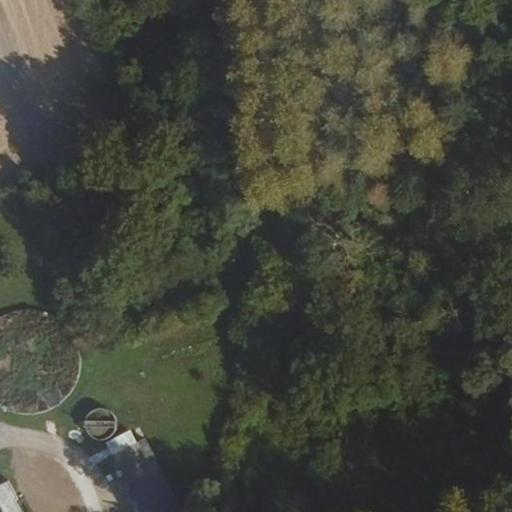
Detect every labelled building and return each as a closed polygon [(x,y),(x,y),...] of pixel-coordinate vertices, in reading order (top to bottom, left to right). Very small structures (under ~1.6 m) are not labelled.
[(0,317),(0,406),(9,411),(19,414),(26,415),(38,414),(48,411),(58,406),(66,399),(71,393),(76,383),(80,373),(81,362),(80,351),(76,341),(71,331),(66,325),(58,318),(48,313),(41,311),(30,309),(19,310),(9,313),(0,317)] [(117,430),(118,424),(117,418),(112,411),(107,408),(102,408),(94,410),(89,413),(86,418),(85,424),(86,430),(89,435),(94,438),(102,440),(107,440),(112,437),(117,430)] [(145,439),(114,454),(133,492),(164,476),(145,439)] [(72,497),(74,488),(72,479),(68,471),(64,467),(56,463),(47,461),(38,462),(29,467),(23,474),(20,483),(20,488),(21,497),(26,506),(33,511),(34,511),(59,511),(60,511),(68,506),(72,497)] [(11,480),(0,485),(0,505),(3,511),(21,511),(16,500),(20,498),(11,480)] [(164,497),(148,511),(176,511),(177,511),(164,497)]
